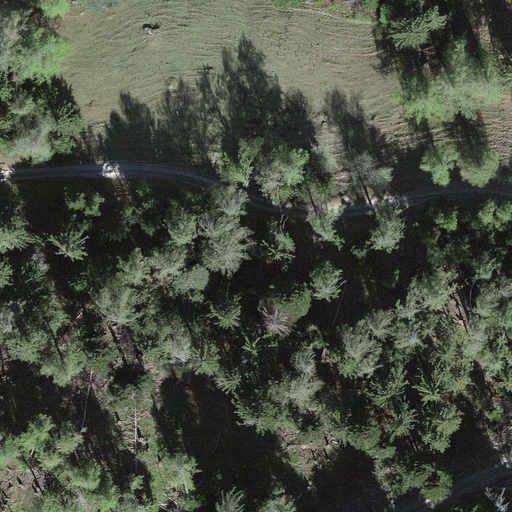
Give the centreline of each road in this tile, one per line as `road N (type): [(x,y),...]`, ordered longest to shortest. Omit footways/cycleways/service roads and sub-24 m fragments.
road 1 (track): [(511,191),(447,184),(339,210),(247,197),(201,166),(0,168)]
road 2 (track): [(331,511),(511,457)]
